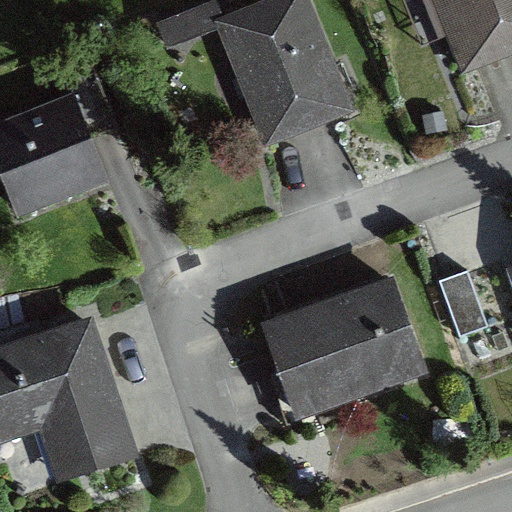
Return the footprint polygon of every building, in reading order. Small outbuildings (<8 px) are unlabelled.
[(350,121),(303,0),(298,0),(222,29),(215,10),(158,32),(167,56),(220,36),(266,154),(350,121)] [(511,60),(511,0),(434,0),(466,78),(511,60)] [(103,191),(71,107),(0,134),(0,168),(21,222),(103,191)] [(466,272),(437,282),(457,339),(486,328),(466,272)] [(424,386),(391,292),(269,334),(301,428),(424,386)] [(91,329),(0,358),(0,444),(2,451),(43,438),(60,490),(136,466),(91,329)]
